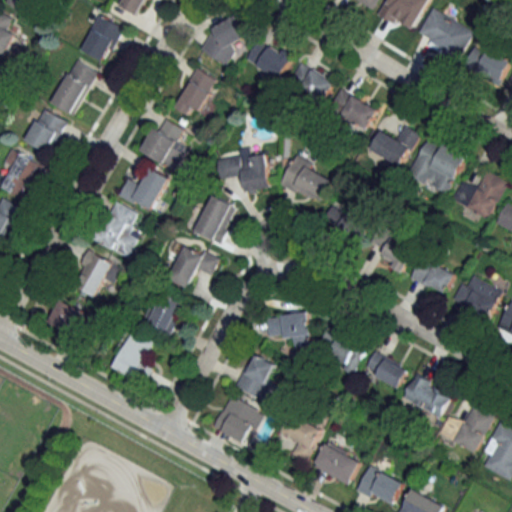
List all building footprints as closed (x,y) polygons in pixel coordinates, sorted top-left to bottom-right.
[(463,58),(477,28),(433,8),(419,38),(463,58)] [(0,51),(8,55),(17,33),(9,29),(14,18),(0,11),(0,51)] [(84,49),(108,61),(125,26),(101,15),(84,49)] [(205,36),(219,64),(240,54),(235,44),(250,35),(241,18),(205,36)] [(282,79),(295,57),(263,37),(249,59),(282,79)] [(511,60),(511,58),(477,44),(468,67),(503,82),(511,60)] [(100,72),(80,60),(55,101),(75,113),(100,72)] [(293,80),(326,100),(337,81),(304,61),(293,80)] [(219,78),(199,67),(178,106),(199,117),(219,78)] [(333,112),(371,128),(380,105),(342,90),(333,112)] [(29,140),(52,152),(69,121),(46,108),(29,140)] [(181,140),(187,129),(164,117),(145,150),(177,168),(190,145),(181,140)] [(373,152),(405,167),(422,133),(407,125),(401,138),(384,130),(373,152)] [(450,196),(471,154),(447,142),(444,147),(428,139),(410,175),(450,196)] [(269,154),(253,156),(252,148),(241,149),(242,156),(222,158),(224,177),(246,174),(248,191),(274,188),(269,154)] [(6,186),(25,197),(44,164),(24,153),(6,186)] [(284,184),(326,204),(338,177),(296,158),(284,184)] [(153,211),(172,177),(153,167),(143,185),(131,179),(123,194),(153,211)] [(456,202),(494,217),(509,180),(487,171),(481,188),(464,181),(456,202)] [(199,231),(223,242),(239,205),(215,194),(199,231)] [(0,245),(3,247),(22,205),(5,197),(0,208),(0,207),(0,245)] [(100,242),(132,256),(140,237),(132,233),(141,211),(117,201),(100,242)] [(511,230),(511,203),(509,202),(499,224),(511,230)] [(363,244),(373,225),(333,205),(323,224),(363,244)] [(417,244),(379,229),(372,247),(387,252),(383,261),(406,271),(417,244)] [(192,287),(200,269),(214,275),(222,257),(189,243),(173,279),(192,287)] [(116,283),(124,267),(92,250),(74,283),(98,296),(108,278),(116,283)] [(446,294),(457,274),(424,257),(413,277),(446,294)] [(464,282),(455,301),(493,318),(506,290),(475,276),(471,285),(464,282)] [(188,302),(168,291),(151,324),(172,335),(188,302)] [(81,334),(90,310),(61,299),(52,324),(81,334)] [(511,330),(511,302),(499,326),(510,333),(511,330)] [(296,336),(296,347),(314,345),(311,312),(269,316),(271,339),(296,336)] [(369,350),(331,328),(318,351),(356,373),(369,350)] [(156,343),(135,331),(114,367),(144,385),(155,366),(146,361),(156,343)] [(411,369),(377,351),(367,369),(401,388),(411,369)] [(239,385),(263,397),(279,365),(256,353),(239,385)] [(440,416),(453,392),(419,374),(406,398),(440,416)] [(250,443),(266,410),(232,395),(217,428),(250,443)] [(451,415),(442,433),(478,452),(497,416),(475,405),(466,423),(451,415)] [(301,441),(295,453),(309,460),(324,428),(294,414),(285,433),(301,441)] [(491,455),(486,468),(511,478),(511,423),(501,419),(486,453),(491,455)] [(363,459),(328,442),(316,467),(351,484),(363,459)] [(359,491),(394,506),(405,481),(371,466),(359,491)] [(444,511),(448,505),(413,489),(401,511),(444,511)]
